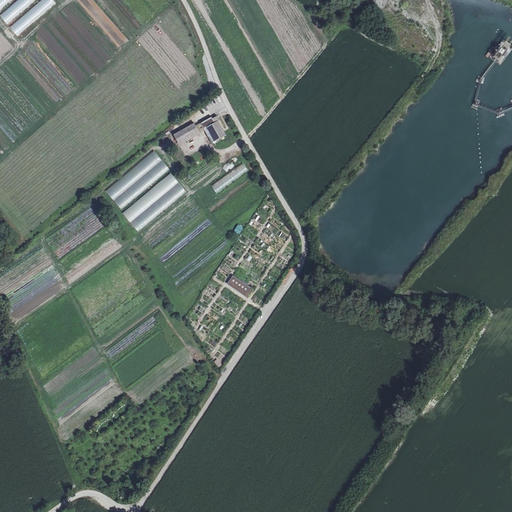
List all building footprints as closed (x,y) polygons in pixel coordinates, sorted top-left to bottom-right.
[(207,128),(209,127),(216,139),(216,140),(228,133),(220,119),(217,120),(213,123),(210,117),(202,121),(207,128)] [(196,121),(182,128),(187,137),(201,130),(196,121)] [(174,132),(179,127),(176,123),(170,128),(174,132)] [(209,127),(207,128),(213,140),(216,139),(209,127)] [(180,141),(187,137),(182,128),(175,132),(180,141)] [(200,138),(202,138),(204,141),(209,139),(205,131),(198,134),(200,138)] [(154,151),(104,190),(138,232),(188,193),(154,151)] [(242,162),(211,186),(217,194),(249,171),(242,162)] [(209,204),(212,209),(219,204),(215,199),(209,204)] [(227,284),(248,298),(253,289),(233,275),(227,284)] [(257,304),(260,300),(255,295),(252,299),(257,304)]
